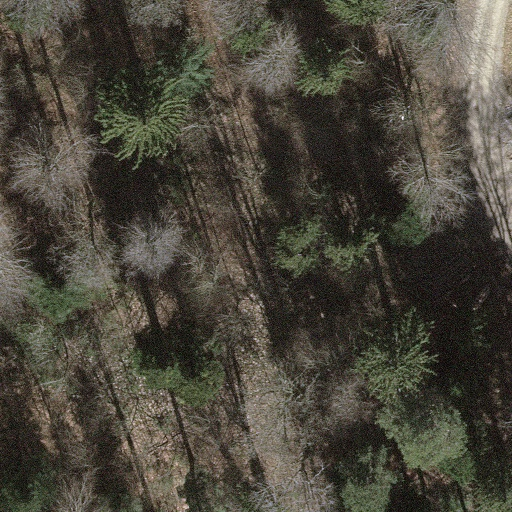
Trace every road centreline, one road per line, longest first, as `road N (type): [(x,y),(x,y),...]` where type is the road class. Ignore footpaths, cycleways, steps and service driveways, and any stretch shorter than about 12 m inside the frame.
road 1 (track): [(0,94),(343,155)]
road 2 (track): [(495,0),(473,114),(479,177),(511,250)]
road 3 (track): [(479,177),(343,155)]
